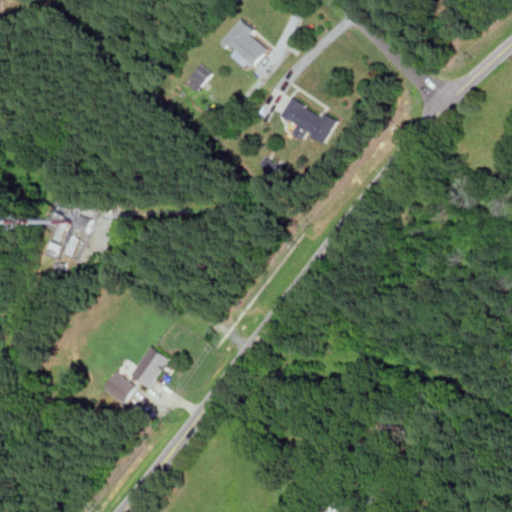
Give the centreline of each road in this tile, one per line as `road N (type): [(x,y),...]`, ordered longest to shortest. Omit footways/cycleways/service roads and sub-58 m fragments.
road 1 (tertiary): [(511,44),(377,187),(126,511)]
road 2 (residential): [(448,108),(342,0)]
